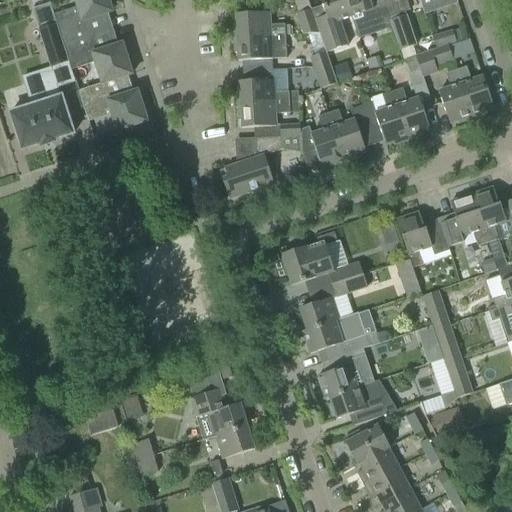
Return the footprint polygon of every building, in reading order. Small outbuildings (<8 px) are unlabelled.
[(109,32),(104,15),(109,14),(105,3),(108,2),(107,0),(74,0),(79,14),(56,22),(63,46),(109,32)] [(321,41),(325,53),(325,54),(326,53),(347,46),(343,34),(339,22),(351,18),(344,0),(319,0),(326,16),(314,20),(317,29),(321,41)] [(344,0),(351,18),(357,35),(378,28),(379,33),(392,29),(388,18),(385,9),(374,13),(369,0),(344,0)] [(418,0),(422,9),(431,6),(433,3),(442,0),(418,0)] [(302,35),(317,29),(314,20),(311,11),(296,16),(302,35)] [(416,46),(404,13),(388,18),(392,29),(399,51),(403,61),(405,60),(409,59),(406,49),(416,46)] [(233,24),(234,39),(285,36),(284,25),(270,26),(269,14),(235,16),(235,24),(233,24)] [(68,63),(56,25),(37,31),(50,69),(68,63)] [(114,47),(109,32),(63,46),(71,71),(95,63),(102,84),(124,77),(124,78),(131,75),(130,72),(134,70),(130,58),(126,59),(125,55),(122,56),(119,46),(114,47)] [(285,36),(234,39),(235,54),(237,54),(238,62),(286,59),(285,36)] [(414,55),(415,57),(416,58),(422,77),(423,77),(437,73),(434,66),(452,60),(452,59),(447,45),(414,55)] [(309,58),(312,68),(331,67),(326,53),(325,54),(325,53),(309,58)] [(416,58),(415,57),(409,59),(405,60),(415,92),(426,88),(423,77),(422,77),(416,58)] [(331,67),(312,68),(320,90),(336,84),(331,67)] [(466,68),(456,71),(472,120),(486,115),(485,113),(494,110),(483,78),(471,82),(466,68)] [(472,120),(456,71),(445,75),(450,89),(438,93),(443,106),(449,125),(457,122),(458,124),(472,120)] [(73,135),(61,98),(60,98),(53,76),(41,80),(48,102),(9,114),(21,151),(40,145),(41,147),(54,143),(54,141),(73,135)] [(143,124),(146,123),(140,103),(137,103),(134,93),(129,95),(124,78),(124,77),(102,84),(78,92),(88,123),(89,123),(87,117),(109,110),(117,132),(130,128),(131,131),(144,127),(143,124)] [(237,92),(238,106),(298,103),(298,92),(274,94),(273,81),(239,83),(239,91),(237,92)] [(402,89),(392,93),(408,141),(422,136),(422,134),(429,132),(423,113),(419,99),(407,103),(402,89)] [(373,102),(361,106),(369,131),(379,128),(385,147),(393,144),(394,146),(408,141),(392,93),(382,96),(386,110),(377,113),(373,102)] [(298,103),(238,106),(239,121),(241,121),(242,130),(276,128),(275,115),(290,114),(299,113),(298,103)] [(338,111),(328,114),(344,163),(358,158),(357,156),(365,153),(359,135),(369,131),(361,106),(350,110),(354,121),(343,125),(338,111)] [(311,127),(300,130),(300,136),(301,154),(315,150),(321,168),(329,165),(330,168),(344,163),(328,114),(317,118),(322,132),(314,135),(311,127)] [(279,125),(280,138),(300,136),(300,130),(300,124),(279,125)] [(281,151),(280,138),(254,139),(255,159),(224,170),(227,179),(222,180),(229,200),(250,193),(251,195),(260,192),(259,190),(277,183),(268,155),(281,151)] [(493,189),(471,196),(487,244),(497,241),(493,227),(511,220),(511,201),(507,203),(505,196),(496,199),(493,189)] [(455,220),(440,225),(449,252),(448,248),(463,243),(461,238),(473,234),(477,247),(478,247),(487,244),(471,196),(450,203),(455,220)] [(449,252),(440,225),(424,230),(419,214),(396,221),(410,262),(412,269),(423,266),(419,252),(431,248),(434,257),(449,252)] [(304,283),(327,275),(331,287),(341,283),(362,276),(357,263),(347,266),(334,271),(325,247),(337,243),(333,234),(316,239),(318,243),(281,256),(291,287),(304,283)] [(158,244),(176,314),(212,305),(194,235),(158,244)] [(497,241),(487,244),(494,263),(496,271),(507,267),(497,241)] [(410,262),(396,267),(402,283),(415,279),(412,269),(410,262)] [(481,268),(483,275),(496,271),(494,263),(481,268)] [(393,267),(370,273),(375,291),(398,285),(393,267)] [(341,283),(331,287),(335,298),(366,287),(362,276),(341,283)] [(485,281),(495,311),(511,305),(511,279),(498,284),(495,277),(485,281)] [(422,298),(433,332),(448,326),(437,293),(422,298)] [(302,333),(339,321),(332,299),(311,306),(299,310),(306,331),(302,333)] [(511,305),(495,311),(491,312),(488,313),(492,323),(499,321),(506,341),(511,339),(511,305)] [(330,361),(371,347),(379,344),(375,333),(351,341),(348,332),(339,335),(335,323),(340,322),(339,321),(302,333),(310,356),(326,350),(330,361)] [(433,332),(439,349),(443,361),(445,366),(460,360),(448,326),(433,332)] [(325,400),(329,399),(329,398),(357,389),(357,388),(350,367),(375,358),(371,347),(330,361),(334,372),(317,377),(325,400)] [(439,349),(424,354),(428,366),(430,365),(443,361),(439,349)] [(445,366),(452,389),(456,400),(471,395),(460,360),(445,366)] [(229,368),(219,371),(222,381),(232,378),(229,368)] [(215,438),(247,428),(240,405),(221,411),(215,392),(220,382),(217,371),(186,380),(192,399),(190,400),(203,441),(215,437),(215,438)] [(511,380),(498,385),(505,407),(511,404),(511,380)] [(329,398),(329,399),(336,421),(349,416),(352,427),(397,412),(378,381),(357,388),(357,389),(329,398)] [(134,399),(121,403),(127,421),(140,417),(134,399)] [(405,419),(410,427),(418,423),(413,414),(405,419)] [(418,423),(410,427),(414,435),(422,431),(418,423)] [(359,465),(360,465),(388,450),(389,449),(378,427),(361,436),(359,432),(343,441),(357,466),(359,465)] [(247,428),(215,438),(222,461),(254,451),(247,428)] [(419,444),(425,455),(433,451),(427,440),(419,444)] [(132,445),(137,461),(153,457),(148,441),(132,445)] [(356,474),(364,488),(398,470),(388,450),(360,465),(363,471),(356,474)] [(433,451),(425,455),(431,467),(439,462),(433,451)] [(153,457),(137,461),(142,477),(158,473),(153,457)] [(218,461),(210,464),(214,477),(222,474),(218,461)] [(378,499),(381,505),(409,490),(398,470),(364,488),(371,502),(378,499)] [(212,485),(220,511),(237,511),(238,511),(228,480),(212,485)] [(441,485),(447,496),(455,492),(449,481),(441,485)] [(98,511),(97,507),(100,507),(95,490),(69,498),(73,511),(98,511)] [(384,511),(417,511),(420,511),(409,490),(381,505),(385,511),(384,511)] [(455,492),(447,496),(453,508),(461,503),(455,492)]
